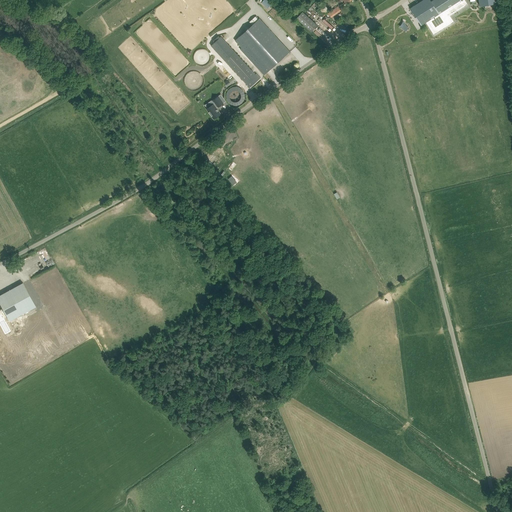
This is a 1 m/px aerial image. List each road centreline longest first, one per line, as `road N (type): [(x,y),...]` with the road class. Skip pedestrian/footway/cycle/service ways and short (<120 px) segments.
road 1 (unclassified): [(497,511),(369,24)]
road 2 (unclassified): [(0,264),(163,173),(369,24)]
